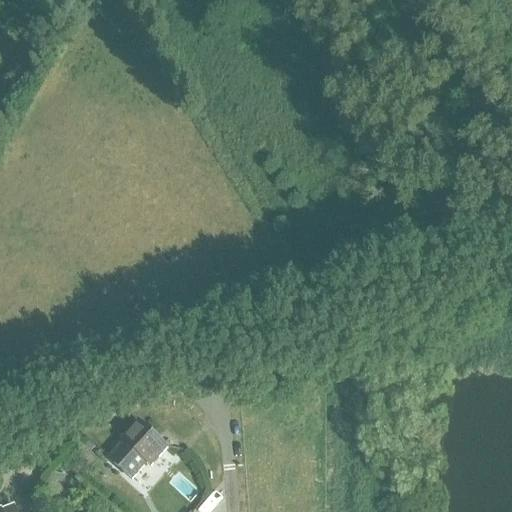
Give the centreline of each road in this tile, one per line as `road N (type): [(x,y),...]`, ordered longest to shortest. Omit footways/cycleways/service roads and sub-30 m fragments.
road 1 (tertiary): [(206,372),(396,301),(511,274)]
road 2 (tertiary): [(0,452),(206,372)]
